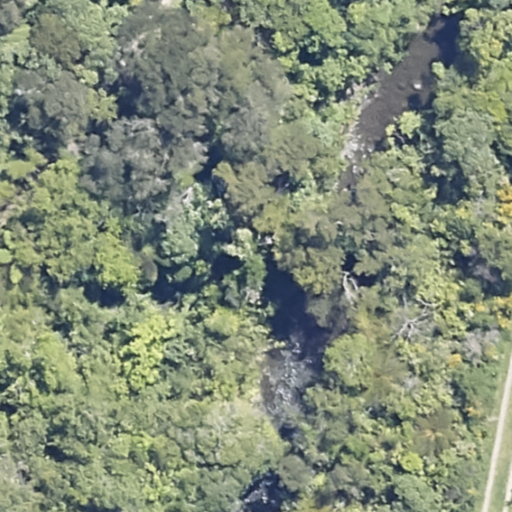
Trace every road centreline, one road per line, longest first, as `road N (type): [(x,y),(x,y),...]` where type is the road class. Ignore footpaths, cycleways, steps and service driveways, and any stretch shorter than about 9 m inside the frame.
road 1 (track): [(511,204),(338,492),(334,511)]
road 2 (track): [(0,276),(181,0)]
